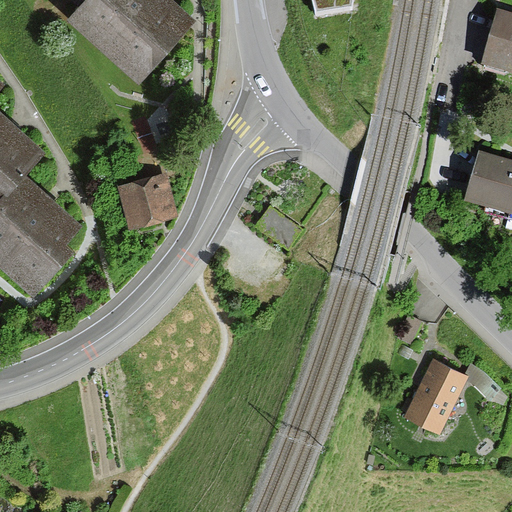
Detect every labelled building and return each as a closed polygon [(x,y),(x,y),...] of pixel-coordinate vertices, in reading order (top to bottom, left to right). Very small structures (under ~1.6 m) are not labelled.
[(168,0),(85,0),(77,9),(109,39),(104,45),(137,75),(188,18),(168,0)] [(353,0),(311,0),(316,16),(352,10),(353,0)] [(511,21),(498,17),(485,62),(511,70),(511,21)] [(0,197),(22,174),(41,153),(13,127),(0,115),(0,197)] [(511,165),(479,156),(467,200),(510,213),(506,227),(511,228),(511,165)] [(50,200),(22,174),(0,197),(0,252),(17,268),(20,265),(41,284),(73,250),(64,242),(79,226),(50,200)] [(159,182),(129,190),(136,219),(168,211),(159,182)] [(270,207),(258,225),(288,247),(301,229),(270,207)] [(422,321),(409,315),(398,337),(411,343),(422,321)] [(466,375),(434,360),(407,415),(438,430),(466,375)]
